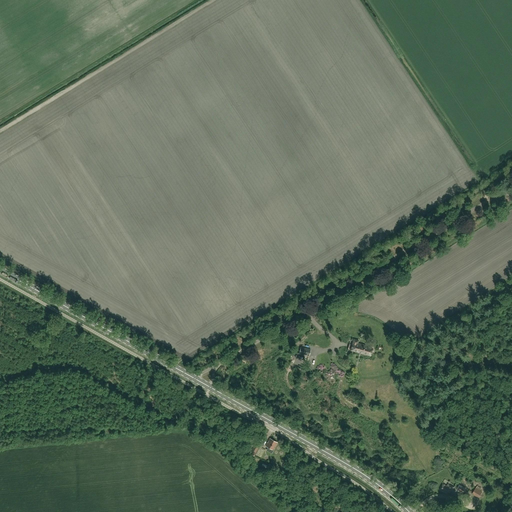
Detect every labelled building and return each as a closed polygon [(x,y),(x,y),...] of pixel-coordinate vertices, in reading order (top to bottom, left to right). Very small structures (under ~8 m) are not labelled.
[(370,355),(371,353),(372,349),(365,347),(365,346),(353,342),(351,350),(370,355)] [(310,356),(311,350),(301,348),(299,354),(310,356)] [(273,450),(277,443),(270,439),(266,446),(268,448),(267,450),(272,453),(273,450)] [(239,450),(247,454),(253,445),(247,442),(243,448),(241,446),(239,450)] [(254,456),(260,446),(255,444),(254,445),(251,451),(250,453),(254,456)] [(270,474),(273,468),(263,463),(260,469),(270,474)] [(449,495),(451,491),(452,492),(454,488),(448,484),(447,486),(443,484),(440,490),(449,495)] [(482,492),(479,490),(476,488),(472,494),(478,497),(482,492)]
